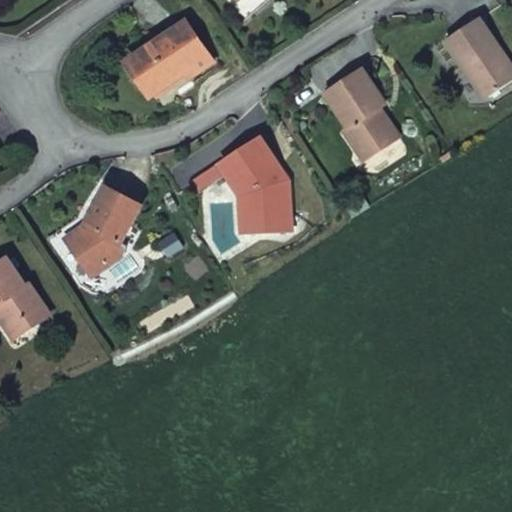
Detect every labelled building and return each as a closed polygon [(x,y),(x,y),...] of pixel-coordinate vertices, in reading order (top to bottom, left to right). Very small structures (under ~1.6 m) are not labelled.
[(511,68),(480,20),(477,22),(447,42),(445,43),(465,72),(469,70),(488,99),(511,82),(511,68)] [(215,64),(188,25),(131,65),(155,99),(190,76),(192,80),(215,64)] [(465,72),(484,101),(488,99),(469,70),(465,72)] [(327,96),(349,129),(344,132),(364,162),(399,139),(380,110),(386,106),(363,72),(327,96)] [(286,178),(261,140),(220,167),(226,176),(241,198),(242,235),(266,234),(291,217),(290,205),(288,205),(286,178)] [(207,203),(233,186),(226,176),(201,193),(207,203)] [(107,190),(87,228),(68,241),(92,277),(122,257),(124,248),(120,245),(140,208),(107,190)] [(27,288),(8,260),(0,265),(0,320),(14,341),(34,328),(28,321),(45,309),(30,286),(27,288)] [(34,328),(50,317),(45,309),(28,321),(34,328)]
